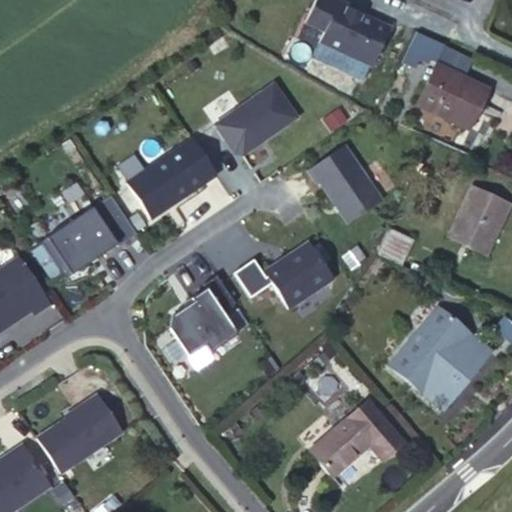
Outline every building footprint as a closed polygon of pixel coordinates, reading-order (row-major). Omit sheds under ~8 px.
[(344,4),(334,0),(315,0),(305,24),(324,32),(319,43),(372,68),(390,29),(349,10),(343,7),(344,4)] [(415,33),(401,61),(415,68),(419,58),(426,61),(428,57),(435,60),(442,46),(415,33)] [(486,89),(434,65),(415,104),(466,128),(486,89)] [(271,82),(212,123),(233,152),(240,153),(255,143),(255,140),(260,136),(262,138),(294,115),(271,82)] [(190,138),(124,182),(148,218),(214,174),(190,138)] [(343,145),(308,170),(317,184),(319,183),(347,224),(381,201),(343,145)] [(507,205),(470,187),(448,236),(485,253),(507,205)] [(92,208),(40,243),(62,276),(68,277),(96,259),(94,256),(100,252),(102,255),(117,245),(92,208)] [(413,238),(388,227),(375,253),(401,265),(413,238)] [(252,259),(231,273),(248,298),(270,284),(287,309),(332,279),(307,242),(293,252),(294,253),(263,274),(265,277),(264,278),(252,259)] [(17,259),(0,270),(0,330),(12,323),(10,321),(14,318),(18,319),(31,310),(33,314),(48,305),(17,259)] [(233,303),(215,275),(201,284),(204,288),(189,298),(191,301),(170,316),(167,328),(186,356),(203,345),(208,352),(236,334),(221,311),(233,303)] [(468,335),(436,308),(389,366),(421,392),(468,335)] [(511,320),(503,314),(493,327),(511,341),(511,320)] [(64,419),(35,438),(59,474),(121,432),(95,394),(62,417),(64,419)] [(403,444),(367,400),(308,451),(331,477),(369,445),(382,461),(403,444)] [(0,511),(9,511),(49,486),(22,445),(0,458),(0,511)]
